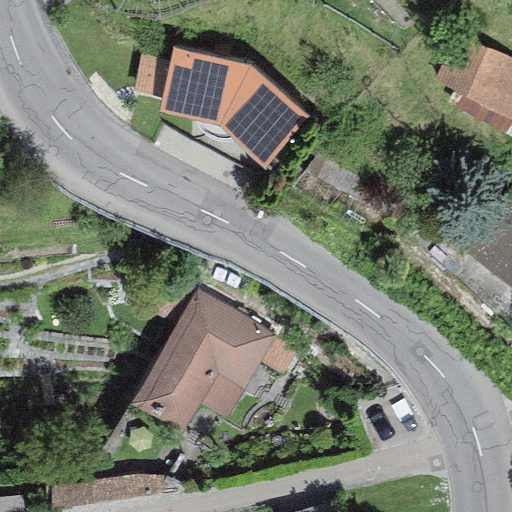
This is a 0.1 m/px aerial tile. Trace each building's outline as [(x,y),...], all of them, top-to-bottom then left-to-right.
[(511,115),(511,56),(456,28),(434,71),(455,81),(447,97),(506,127),(511,115)] [(167,52),(160,83),(159,91),(218,104),(264,146),(307,102),(249,48),(172,31),(167,52)] [(160,83),(167,52),(139,50),(134,82),(160,83)] [(511,181),(466,240),(511,275),(511,181)] [(277,328),(195,282),(129,386),(183,420),(201,392),(227,409),(277,328)]
